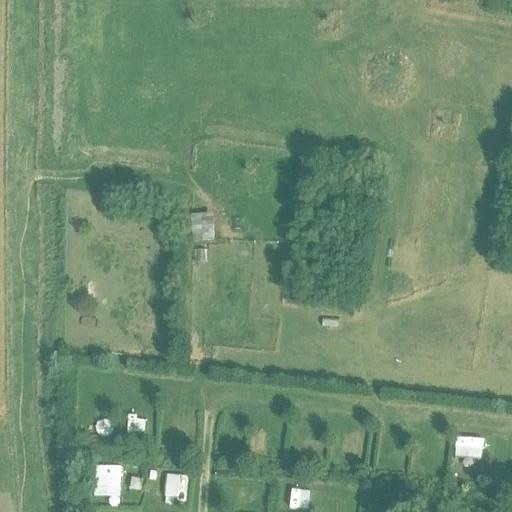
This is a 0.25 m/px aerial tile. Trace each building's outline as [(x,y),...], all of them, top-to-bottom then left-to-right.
[(218,212),(196,212),(196,243),(219,243),(218,212)] [(197,250),(197,263),(212,263),(212,250),(197,250)] [(326,330),(343,330),(342,317),(326,318),(326,330)] [(511,371),(511,351),(491,350),(490,371),(511,371)] [(503,391),(504,379),(490,378),(489,390),(503,391)] [(114,432),(112,409),(97,410),(98,433),(114,432)] [(270,424),(267,448),(286,451),(289,427),(270,424)] [(419,468),(436,469),(438,445),(420,444),(419,468)] [(470,472),(490,473),(490,453),(471,452),(470,472)] [(162,504),(180,503),(180,471),(162,471),(162,504)] [(262,511),(264,487),(245,486),(243,509),(262,511)] [(404,511),(406,504),(384,499),(381,511),(404,511)]
